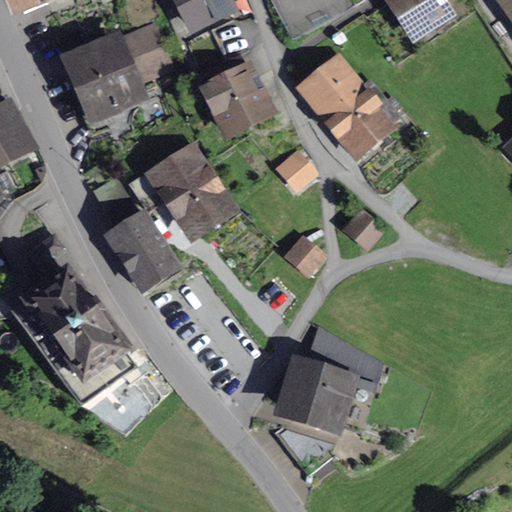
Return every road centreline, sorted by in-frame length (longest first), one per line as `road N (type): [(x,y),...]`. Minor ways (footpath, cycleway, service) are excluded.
road 1 (tertiary): [(230,433),(132,303),(0,26)]
road 2 (unclassified): [(332,277),(230,433)]
road 3 (unclassified): [(243,0),(294,113),(328,159)]
road 4 (unclassified): [(328,159),(351,190),(420,244)]
road 5 (track): [(103,511),(0,444)]
